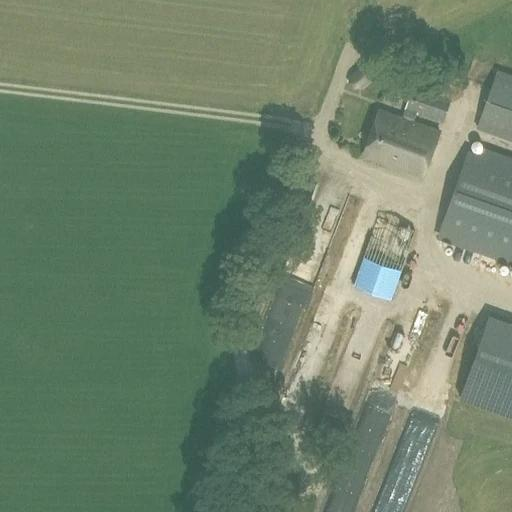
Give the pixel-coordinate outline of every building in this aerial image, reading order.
[(511,75),(498,71),(478,128),(511,140),(511,75)] [(439,131),(414,122),(417,113),(444,122),(452,97),(414,84),(403,118),(380,110),(364,156),(423,176),(439,131)] [(511,165),(469,151),(441,231),(511,255),(511,165)] [(354,286),(392,299),(416,231),(378,218),(354,286)] [(458,276),(458,247),(438,247),(438,275),(458,276)] [(511,270),(493,264),(480,302),(511,313),(511,270)]
